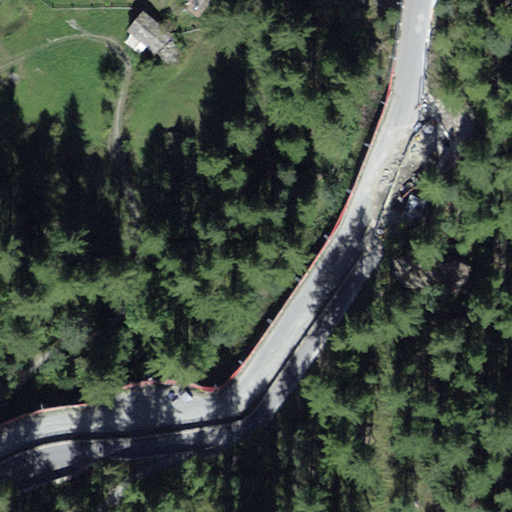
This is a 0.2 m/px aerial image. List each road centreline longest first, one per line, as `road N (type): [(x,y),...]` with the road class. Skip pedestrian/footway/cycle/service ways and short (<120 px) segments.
road 1 (track): [(337,253),(251,380),(223,399),(58,423),(0,442)]
road 2 (track): [(205,438),(251,418),(369,249),(405,171),(434,139)]
road 3 (track): [(409,0),(392,117),(337,253)]
road 4 (track): [(0,468),(56,447),(205,438)]
road 5 (track): [(511,28),(434,139)]
